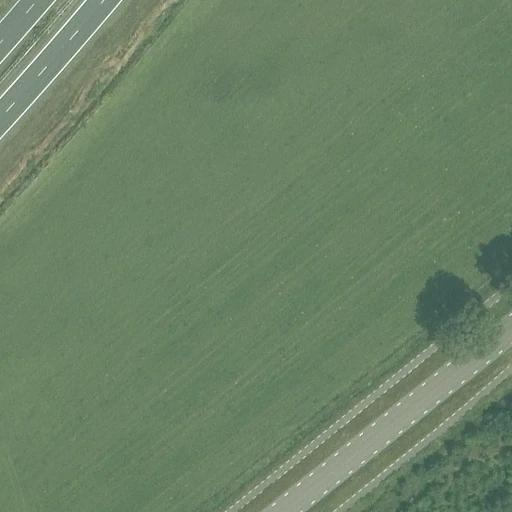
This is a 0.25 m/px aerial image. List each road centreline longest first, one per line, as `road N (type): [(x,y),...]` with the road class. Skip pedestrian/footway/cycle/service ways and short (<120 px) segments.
road 1 (tertiary): [(282,511),(511,327)]
road 2 (trunk): [(0,122),(103,0)]
road 3 (unknown): [(511,449),(439,484),(407,511)]
